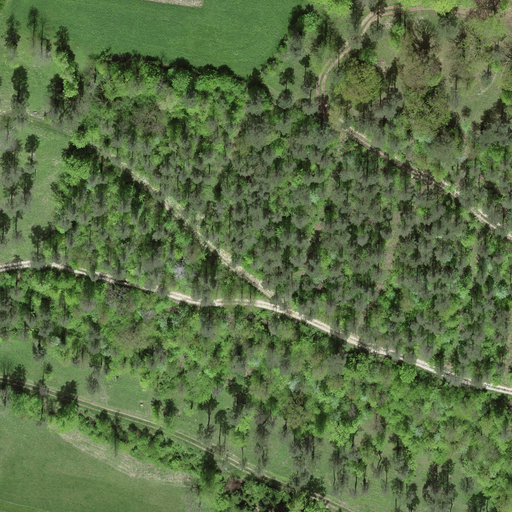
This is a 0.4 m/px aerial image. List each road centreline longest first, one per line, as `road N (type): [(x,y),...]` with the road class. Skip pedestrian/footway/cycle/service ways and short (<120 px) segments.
road 1 (track): [(0,269),(69,266),(200,301),(262,304),(511,391)]
road 2 (track): [(348,511),(185,437),(0,380)]
road 3 (track): [(290,311),(97,145),(0,113)]
road 4 (track): [(254,80),(279,100),(336,117),(511,233)]
